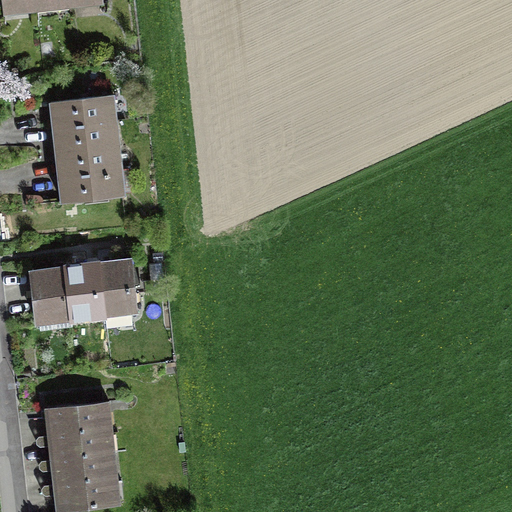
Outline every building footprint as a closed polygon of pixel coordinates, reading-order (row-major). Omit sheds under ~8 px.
[(105,0),(0,0),(2,16),(107,9),(105,0)] [(114,94),(51,101),(62,206),(127,200),(114,94)] [(138,259),(31,268),(35,323),(143,315),(138,259)] [(113,406),(47,413),(50,438),(115,431),(113,406)] [(115,431),(50,438),(52,461),(117,454),(115,431)] [(117,454),(52,461),(55,486),(120,480),(117,454)] [(120,480),(55,486),(57,511),(67,511),(123,507),(120,480)]
